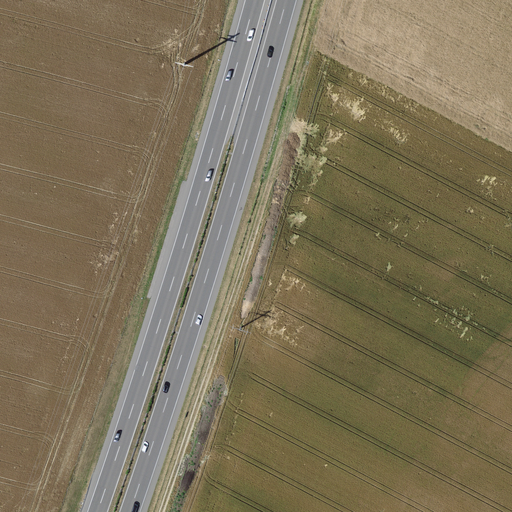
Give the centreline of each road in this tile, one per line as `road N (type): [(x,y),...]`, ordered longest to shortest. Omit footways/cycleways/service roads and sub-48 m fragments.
road 1 (track): [(321,0),(161,511)]
road 2 (motorway): [(255,0),(97,511)]
road 3 (motorway): [(129,511),(286,0)]
